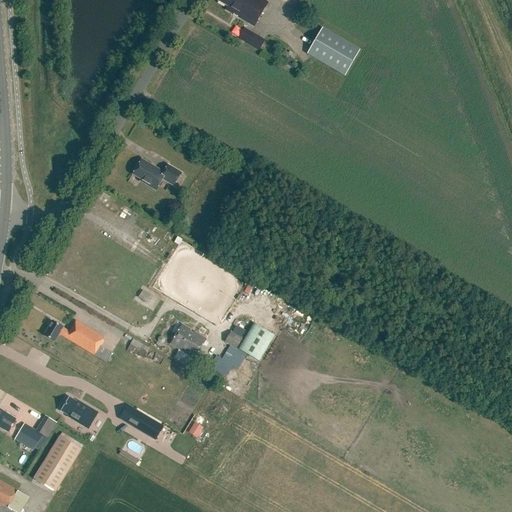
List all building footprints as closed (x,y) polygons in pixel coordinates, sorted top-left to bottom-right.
[(268,2),(263,0),(218,0),(218,2),(226,7),(225,10),(253,27),(268,2)] [(322,27),(306,54),(344,77),(360,49),(322,27)] [(261,51),(266,43),(244,31),(240,38),(261,51)] [(277,59),(283,63),(288,56),(290,57),(292,54),(289,52),(288,53),(283,50),(277,59)] [(173,186),(181,173),(168,165),(163,172),(141,159),(139,164),(136,164),(133,169),(134,172),(132,175),(141,180),(140,182),(155,191),(162,180),(173,186)] [(138,298),(146,303),(151,295),(144,290),(138,298)] [(106,363),(112,354),(99,346),(104,338),(76,321),(69,332),(63,328),(52,321),(43,336),(54,343),(59,335),(106,363)] [(182,325),(170,344),(194,359),(206,339),(182,325)] [(241,338),(245,331),(237,326),(232,333),(241,338)] [(243,352),(251,339),(259,344),(266,333),(262,331),(262,330),(257,327),(254,331),(249,328),(242,339),(236,350),(240,352),(241,351),(243,352)] [(236,350),(242,339),(241,338),(232,333),(231,332),(224,343),(235,349),(236,350)] [(251,357),(259,344),(251,339),(243,352),(251,357)] [(149,349),(133,340),(126,351),(132,355),(135,348),(139,350),(140,349),(147,353),(149,349)] [(236,370),(243,358),(238,356),(240,352),(236,350),(235,349),(231,356),(226,353),(224,355),(222,360),(218,357),(211,370),(224,379),(232,367),(236,370)] [(224,379),(211,370),(207,368),(203,375),(220,385),(224,379)] [(81,405),(69,397),(60,411),(68,416),(67,417),(84,427),(93,410),(82,403),(81,405)] [(123,402),(117,413),(143,428),(149,417),(123,402)] [(0,428),(7,433),(16,419),(0,409),(0,428)] [(196,421),(189,432),(198,438),(205,427),(196,421)] [(36,431),(24,424),(18,434),(36,445),(34,449),(39,452),(47,438),(36,431)] [(55,493),(82,450),(81,449),(83,446),(62,433),(60,436),(59,436),(33,479),(55,493)] [(0,505),(7,509),(17,491),(0,481),(0,505)] [(12,511),(20,511),(29,497),(17,491),(7,509),(12,511)]
